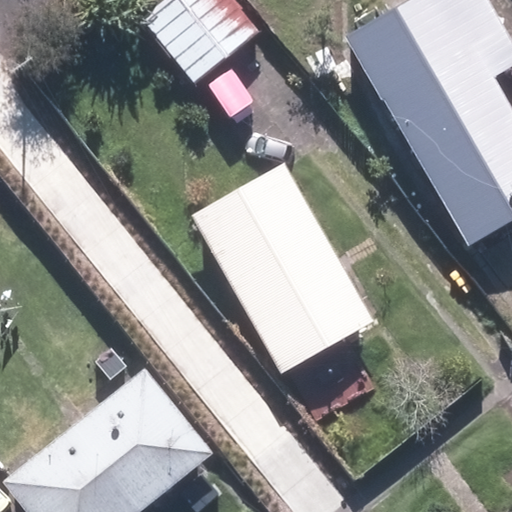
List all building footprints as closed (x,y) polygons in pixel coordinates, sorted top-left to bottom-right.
[(160,0),(140,16),(195,85),(265,29),(242,0),(160,0)] [(406,0),(350,33),(472,242),(511,218),(511,102),(496,74),(511,64),(511,27),(496,0),(406,0)] [(197,208),(287,369),(378,318),(288,158),(197,208)] [(100,363),(112,380),(135,362),(124,346),(100,363)] [(4,479),(31,511),(137,511),(216,448),(146,363),(4,479)]
